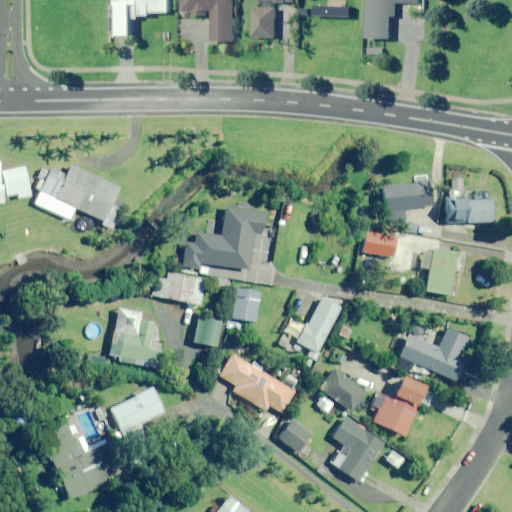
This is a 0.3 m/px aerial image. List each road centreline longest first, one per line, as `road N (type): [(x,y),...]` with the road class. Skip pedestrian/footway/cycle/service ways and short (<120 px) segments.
road 1 (tertiary): [(511,135),(291,101),(8,100)]
road 2 (residential): [(511,385),(482,452),(440,511)]
